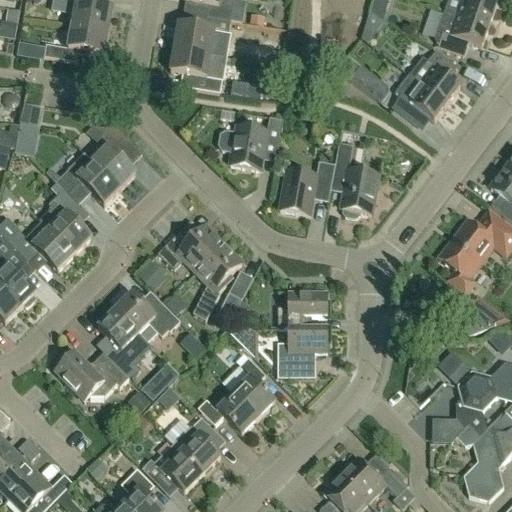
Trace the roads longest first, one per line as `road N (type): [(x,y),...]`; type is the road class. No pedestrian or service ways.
road 1 (residential): [(2,364),(21,356),(105,269),(115,236),(190,164)]
road 2 (residential): [(377,265),(511,88)]
road 3 (residential): [(377,265),(263,239),(190,164)]
road 4 (residential): [(239,511),(361,392)]
road 5 (residential): [(441,511),(421,486),(415,437),(361,392)]
road 6 (residential): [(82,475),(3,395),(2,364)]
road 7 (residential): [(361,392),(377,265)]
